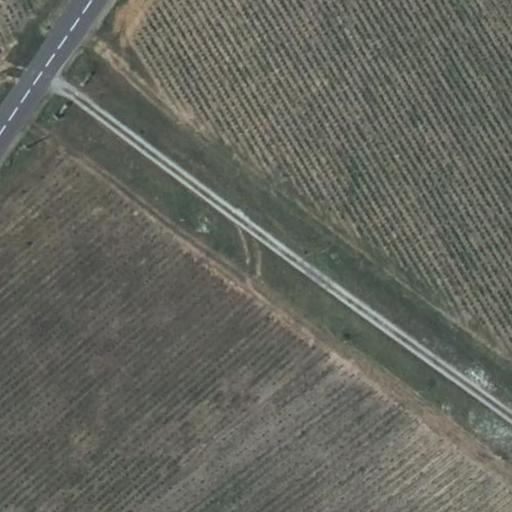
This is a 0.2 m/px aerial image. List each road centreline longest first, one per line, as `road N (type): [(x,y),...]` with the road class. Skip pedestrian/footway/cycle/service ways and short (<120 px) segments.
road 1 (track): [(511,421),(42,76)]
road 2 (tertiary): [(0,137),(95,0)]
